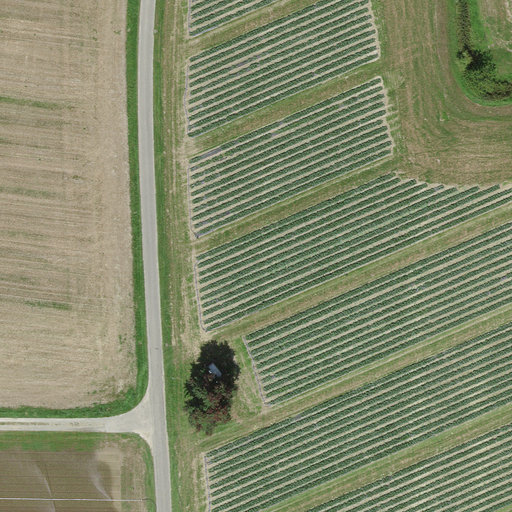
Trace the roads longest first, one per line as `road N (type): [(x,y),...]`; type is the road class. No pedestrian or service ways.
road 1 (residential): [(165,511),(145,72),(149,0)]
road 2 (track): [(161,425),(0,424)]
